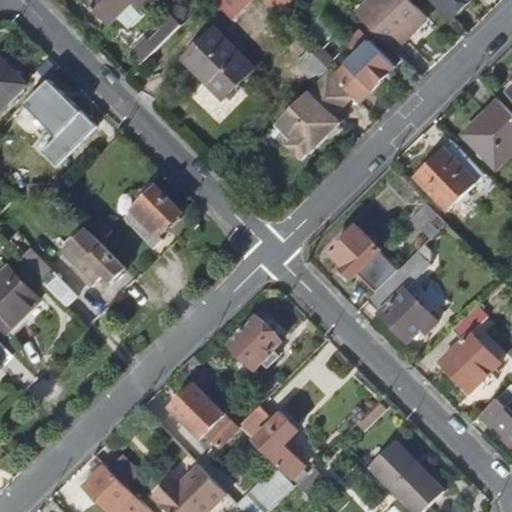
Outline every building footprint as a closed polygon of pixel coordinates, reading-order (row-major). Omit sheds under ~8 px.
[(84,0),(82,3),(111,31),(124,18),(136,30),(146,19),(141,13),(154,0),(153,0),(84,0)] [(260,3),(257,0),(213,0),(237,25),(260,3)] [(265,0),(262,4),(277,19),(296,0),(265,0)] [(369,24),(381,36),(396,52),(430,18),(412,0),(375,0),(360,15),(369,24)] [(438,0),(458,19),(476,0),(438,0)] [(184,30),(172,19),(160,32),(171,43),(184,30)] [(349,67),(336,79),(352,95),(362,106),(407,63),(396,52),(381,36),(369,24),(337,55),(349,67)] [(223,30),(192,59),(221,90),(252,58),(223,30)] [(171,43),(160,32),(147,44),(159,55),(171,43)] [(143,71),(159,55),(147,44),(131,60),(143,71)] [(0,57),(0,116),(29,87),(0,57)] [(252,58),(221,90),(233,102),(265,71),(252,58)] [(336,79),(331,75),(281,126),(297,142),(290,149),(305,164),(312,157),(313,158),(328,142),(333,142),(342,133),(342,128),(344,127),(336,120),(336,111),(352,95),(336,79)] [(51,129),(59,138),(43,153),(58,168),(99,128),(52,80),(27,105),(51,129)] [(511,113),(502,103),(466,138),(498,170),(511,156),(511,113)] [(51,129),(35,145),(43,153),(59,138),(51,129)] [(454,143),(417,179),(450,213),(487,177),(454,143)] [(152,184),(142,194),(147,198),(157,188),(152,184)] [(147,198),(123,221),(154,252),(164,241),(158,233),(164,227),(169,232),(185,216),(157,188),(147,198)] [(427,205),(412,219),(423,231),(438,216),(427,205)] [(333,253),(346,267),(343,270),(354,281),(358,277),(377,297),(403,272),(358,227),(333,253)] [(127,272),(95,238),(75,258),(101,284),(109,277),(115,284),(127,272)] [(371,302),(412,345),(424,333),(429,337),(441,324),(409,291),(432,269),(419,256),(403,272),(377,297),(371,302)] [(10,268),(0,278),(0,325),(7,332),(41,298),(10,268)] [(44,285),(67,308),(78,298),(54,273),(44,285)] [(467,344),(445,366),(473,396),(503,367),(475,336),(491,321),(479,310),(456,332),(467,344)] [(261,322),(232,349),(255,373),(263,365),(270,372),(281,362),(275,355),(284,346),(261,322)] [(0,367),(13,355),(0,342),(0,367)] [(186,369),(207,389),(218,379),(198,357),(186,369)] [(240,429),(197,385),(173,408),(202,438),(208,433),(222,447),(240,429)] [(511,388),(485,415),(493,423),(511,405),(511,388)] [(243,427),(295,480),(309,466),(289,445),(302,430),(285,414),(280,414),(275,418),(264,406),(243,427)] [(496,428),(511,443),(511,415),(510,413),(496,428)] [(372,469),(413,511),(429,511),(448,494),(399,442),(372,469)] [(125,459),(111,472),(128,489),(142,476),(125,459)] [(242,503),(251,511),(269,511),(297,483),(278,465),(242,503)] [(227,511),(238,503),(202,466),(177,490),(170,483),(156,497),(169,511),(227,511)] [(85,487),(109,511),(127,511),(139,501),(135,496),(128,489),(111,472),(106,467),(85,487)]
